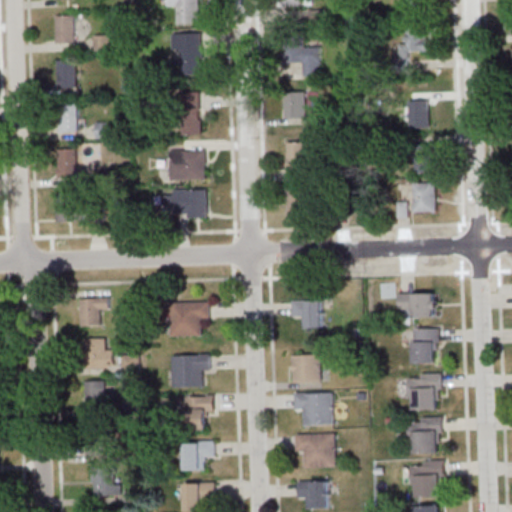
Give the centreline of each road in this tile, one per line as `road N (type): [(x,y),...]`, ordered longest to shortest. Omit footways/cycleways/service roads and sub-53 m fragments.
road 1 (residential): [(511,244),(0,264)]
road 2 (residential): [(258,511),(239,0)]
road 3 (residential): [(487,511),(469,0)]
road 4 (residential): [(25,264),(15,0)]
road 5 (residential): [(45,511),(37,263)]
